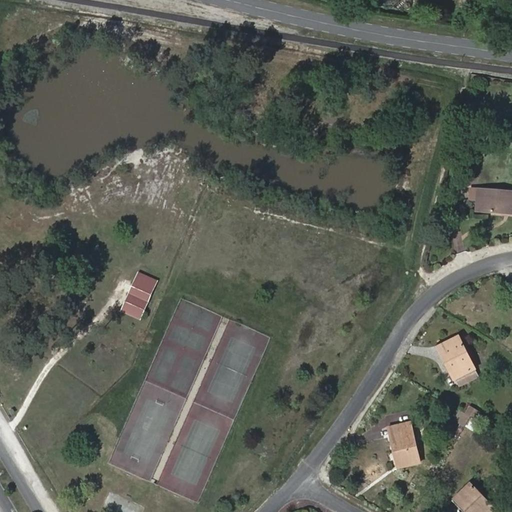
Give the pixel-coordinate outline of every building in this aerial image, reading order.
[(469,190),(469,199),(478,200),(478,190),(469,190)] [(484,211),(511,212),(511,192),(478,190),(478,200),(484,200),(484,211)] [(155,287),(158,281),(139,273),(136,278),(155,287)] [(123,310),(142,318),(155,287),(136,278),(128,297),(123,310)] [(473,370),(474,370),(458,337),(438,348),(454,380),(457,378),(473,370)] [(457,378),(460,385),(476,377),(473,370),(457,378)] [(478,421),(481,415),(470,408),(466,414),(471,417),(478,421)] [(464,427),(470,419),(460,412),(454,421),(464,427)] [(398,467),(419,463),(410,424),(389,428),(398,467)] [(467,511),(488,511),(492,508),(469,485),(458,496),(470,507),(466,511),(467,511)] [(466,511),(470,507),(458,496),(455,499),(466,511)]
